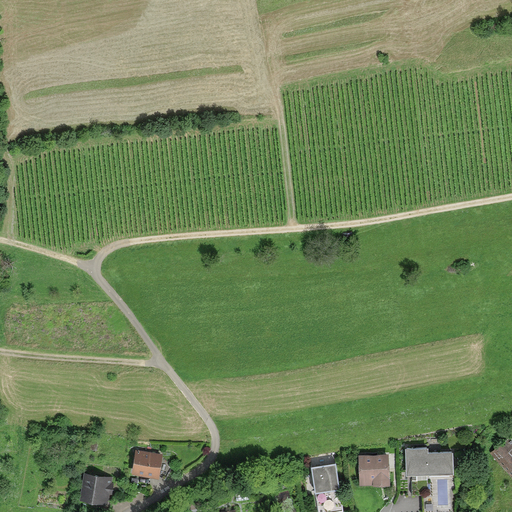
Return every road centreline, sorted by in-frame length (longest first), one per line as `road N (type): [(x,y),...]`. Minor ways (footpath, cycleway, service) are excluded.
road 1 (track): [(511,196),(354,224),(130,241),(100,255),(93,270),(210,427),(206,461)]
road 2 (track): [(159,361),(0,352)]
